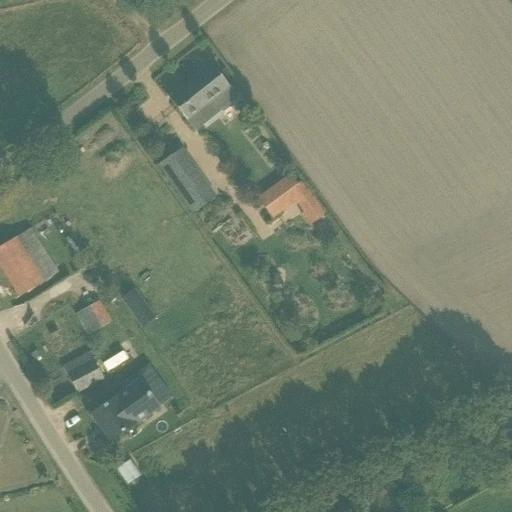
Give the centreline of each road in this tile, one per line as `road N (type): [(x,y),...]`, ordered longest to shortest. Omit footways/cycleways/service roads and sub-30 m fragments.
road 1 (unclassified): [(168,46),(0,181)]
road 2 (unclassified): [(99,511),(0,360)]
